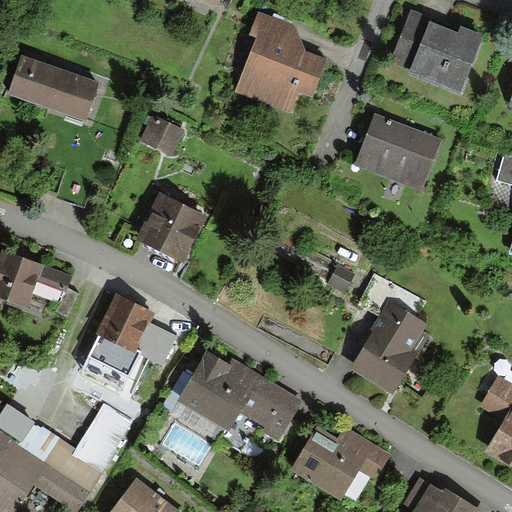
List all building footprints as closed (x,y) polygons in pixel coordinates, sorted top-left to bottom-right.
[(197,0),(218,8),(221,0),(197,0)] [(433,20),(412,13),(391,65),(411,72),(409,77),(460,97),(483,39),(461,30),(458,35),(452,33),(431,25),(433,20)] [(257,41),(235,94),(293,116),(301,95),(312,99),(325,65),(306,58),(296,30),(260,15),(250,38),(257,41)] [(7,98),(88,123),(100,85),(19,60),(7,98)] [(355,166),(421,192),(440,143),(404,129),(375,117),(355,166)] [(174,157),(184,132),(153,119),(143,144),(174,157)] [(511,155),(505,154),(497,183),(511,187),(511,155)] [(158,196),(135,242),(182,265),(205,219),(158,196)] [(14,253),(0,247),(0,303),(28,314),(35,295),(60,305),(66,289),(71,278),(13,256),(14,253)] [(356,274),(338,266),(329,287),(347,295),(356,274)] [(381,318),(352,371),(394,394),(415,358),(408,354),(425,325),(415,319),(424,304),(377,277),(360,306),(381,318)] [(79,294),(66,289),(60,305),(56,315),(69,320),(79,294)] [(154,317),(115,299),(86,358),(129,379),(142,353),(137,351),(154,317)] [(206,357),(178,406),(229,435),(241,413),(268,428),(265,434),(280,443),(302,404),(235,366),(232,371),(206,357)] [(511,385),(500,378),(482,408),(506,423),(486,454),(511,469),(511,385)] [(0,511),(13,511),(34,481),(78,510),(102,474),(136,422),(106,402),(75,449),(30,420),(16,442),(0,431),(0,511)] [(180,420),(167,439),(201,463),(215,443),(180,420)] [(292,472),(344,503),(362,472),(376,480),(389,458),(347,433),(339,446),(316,433),(292,472)] [(476,511),(420,477),(402,507),(410,511),(476,511)] [(178,511),(151,491),(136,481),(113,511),(178,511)]
